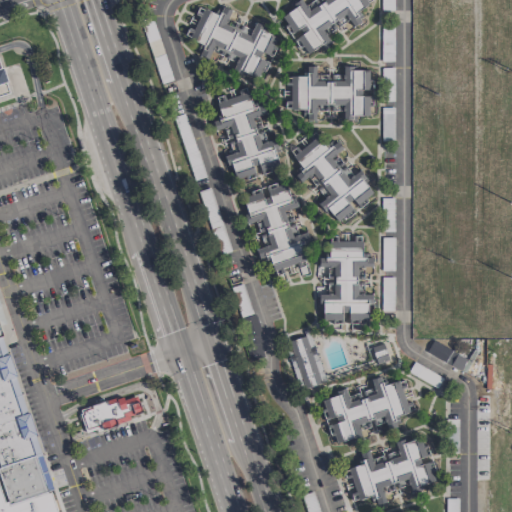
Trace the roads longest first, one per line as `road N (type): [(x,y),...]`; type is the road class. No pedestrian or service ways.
road 1 (secondary): [(278,511),(93,0)]
road 2 (secondary): [(58,0),(229,511)]
